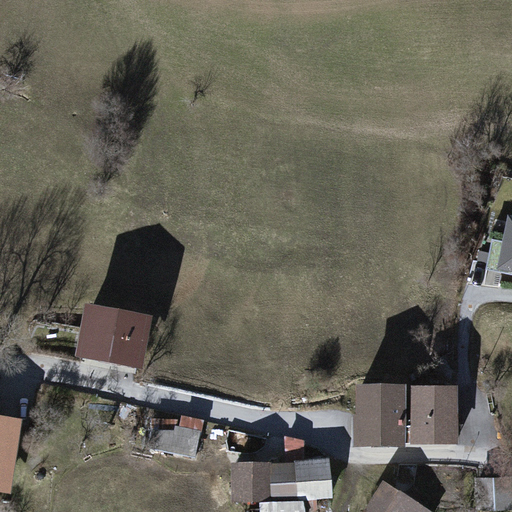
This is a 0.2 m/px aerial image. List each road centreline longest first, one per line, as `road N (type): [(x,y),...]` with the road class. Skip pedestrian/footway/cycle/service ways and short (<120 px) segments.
road 1 (residential): [(0,366),(232,415),(357,457),(471,457)]
road 2 (residential): [(471,457),(472,296),(511,298)]
